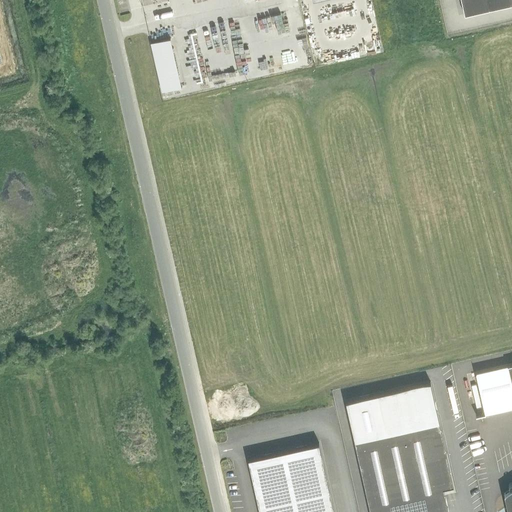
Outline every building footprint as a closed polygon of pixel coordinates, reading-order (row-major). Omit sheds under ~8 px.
[(486,0),(476,0),(462,3),(464,15),(489,9),(486,0)] [(511,0),(486,0),(489,9),(511,3),(511,0)] [(170,38),(150,43),(162,91),(181,87),(170,38)] [(256,101),(168,121),(179,171),(202,166),(211,204),(188,209),(206,288),(239,280),(327,260),(300,142),(267,150),(256,101)] [(251,357),(227,363),(236,403),(376,371),(364,319),(248,345),(251,357)] [(475,372),(485,414),(511,407),(511,386),(507,365),(475,372)] [(430,382),(345,401),(370,511),(448,511),(434,445),(444,443),(430,382)] [(333,511),(319,443),(248,459),(259,511),(333,511)]
